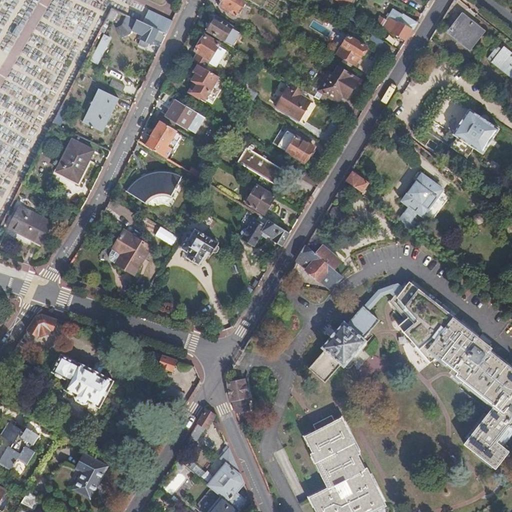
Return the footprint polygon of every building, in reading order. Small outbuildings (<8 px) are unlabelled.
[(240,0),(221,0),(218,5),(236,16),(245,3),(240,0)] [(118,10),(112,8),(108,17),(113,19),(118,10)] [(156,28),(167,33),(173,21),(147,9),(141,21),(156,28)] [(377,24),(406,41),(416,23),(402,14),(397,22),(389,17),(387,20),(381,17),(377,24)] [(153,39),(162,44),(167,33),(156,28),(141,21),(127,15),(123,24),(117,26),(121,36),(130,32),(132,29),(143,34),(138,44),(144,46),(148,45),(150,42),(152,43),(153,39)] [(463,15),(450,31),(470,47),(483,31),(463,15)] [(224,40),(223,41),(232,46),(239,33),(231,28),(232,26),(216,17),(213,21),(211,20),(206,29),(224,40)] [(311,28),(329,36),(331,31),(314,23),(311,28)] [(351,31),(349,35),(367,47),(370,42),(351,31)] [(371,34),(367,40),(378,47),(382,41),(371,34)] [(104,35),(93,57),(99,60),(110,38),(104,35)] [(193,60),(199,64),(213,73),(226,51),(218,46),(219,43),(205,35),(195,50),(198,52),(193,60)] [(367,47),(349,35),(337,54),(355,65),(361,57),(363,57),(367,50),(366,49),(367,47)] [(447,53),(439,47),(434,53),(442,60),(447,53)] [(497,48),(489,58),(498,66),(511,77),(511,76),(511,53),(504,47),(501,51),(497,48)] [(213,73),(199,64),(196,70),(199,72),(193,80),(196,82),(189,93),(200,99),(201,97),(205,100),(211,91),(220,77),(213,73)] [(320,88),(314,96),(329,106),(333,101),(335,101),(340,100),(345,92),(348,94),(357,78),(338,67),(333,75),(329,72),(327,76),(320,88)] [(247,77),(239,89),(238,91),(249,98),(253,101),(258,93),(248,87),(252,80),(247,77)] [(113,79),(110,85),(122,91),(125,85),(113,79)] [(511,82),(510,82),(501,93),(507,99),(511,92),(511,82)] [(304,91),(292,83),(289,87),(278,105),(277,107),(300,121),(301,121),(313,101),(305,96),(307,92),(304,91)] [(97,105),(88,124),(102,131),(118,98),(99,88),(92,103),(97,105)] [(447,95),(430,120),(457,137),(451,148),(467,158),(473,148),(483,154),(499,129),(457,102),(447,95)] [(205,117),(176,99),(166,115),(195,133),(205,117)] [(457,137),(430,120),(424,130),(451,148),(457,137)] [(152,138),(147,146),(167,159),(180,139),(184,142),(186,138),(166,126),(160,123),(157,124),(154,128),(155,130),(151,137),(152,138)] [(273,142),(279,146),(288,131),(282,127),(273,142)] [(288,131),(279,146),(304,162),(314,147),(288,131)] [(142,144),(147,146),(152,138),(151,137),(148,135),(142,144)] [(73,141),(58,171),(78,181),(93,150),(73,141)] [(247,148),(239,162),(277,185),(286,172),(272,163),(247,148)] [(191,169),(189,172),(199,178),(201,175),(191,169)] [(128,186),(124,192),(136,199),(143,204),(148,197),(152,195),(156,193),(160,193),(165,194),(172,196),(183,177),(177,174),(171,172),(162,171),(159,171),(152,172),(145,174),(139,177),(133,181),(128,186)] [(353,171),(347,180),(362,191),(368,182),(353,171)] [(309,184),(313,179),(304,172),(300,177),(309,184)] [(422,173),(402,200),(409,205),(404,212),(396,221),(408,230),(415,221),(412,219),(417,212),(423,216),(443,189),(422,173)] [(257,185),(246,203),(264,214),(275,196),(257,185)] [(20,205),(9,227),(42,243),(52,221),(20,205)] [(99,213),(100,215),(103,216),(105,216),(107,214),(108,212),(107,210),(106,209),(104,208),(102,208),(100,210),(99,212),(99,213)] [(274,239),(282,245),(290,233),(260,215),(257,220),(255,218),(249,228),(248,228),(243,228),(241,232),(243,239),(254,245),(261,235),(266,238),(269,234),(275,238),(274,239)] [(187,238),(181,248),(189,253),(186,257),(199,264),(207,251),(212,254),(213,252),(214,253),(217,253),(218,250),(219,249),(218,247),(217,245),(218,244),(195,230),(189,240),(187,238)] [(122,231),(106,258),(133,275),(150,247),(122,231)] [(311,238),(299,258),(310,268),(321,277),(333,287),(343,276),(334,269),(341,261),(323,246),(322,247),(311,238)] [(321,277),(310,268),(308,269),(319,278),(321,277)] [(434,360),(426,353),(435,341),(452,319),(454,317),(408,282),(404,286),(395,298),(390,304),(399,312),(397,315),(404,322),(395,332),(430,364),(434,360)] [(395,298),(404,286),(395,290),(373,299),(367,307),(370,310),(372,312),(378,304),(386,301),(395,298)] [(326,349),(309,368),(326,382),(342,364),(345,366),(367,341),(364,338),(381,319),(372,312),(370,310),(367,307),(365,305),(348,325),(344,322),(323,347),(326,349)] [(35,317),(27,330),(39,338),(52,332),(57,319),(41,314),(35,317)] [(452,319),(435,341),(426,353),(434,360),(449,372),(447,375),(473,395),(491,409),(494,412),(507,396),(509,397),(511,393),(511,369),(499,360),(488,351),(490,348),(452,319)] [(15,348),(20,350),(25,343),(20,340),(15,348)] [(11,354),(16,356),(20,350),(15,348),(11,354)] [(177,360),(151,351),(150,356),(161,360),(159,367),(172,372),(177,360)] [(11,354),(6,362),(11,364),(16,356),(11,354)] [(59,356),(50,373),(64,380),(65,380),(68,381),(63,390),(75,396),(75,398),(76,401),(83,405),(86,404),(88,402),(99,407),(112,381),(76,363),(75,365),(73,364),(72,363),(59,356)] [(161,360),(150,356),(147,363),(159,367),(161,360)] [(244,380),(228,383),(233,404),(236,403),(235,399),(247,397),(244,380)] [(177,407),(185,394),(169,384),(161,397),(177,407)] [(511,393),(509,397),(507,396),(494,412),(491,409),(458,451),(490,476),(506,456),(493,447),(506,430),(507,431),(511,431),(511,393)] [(190,397),(185,394),(177,407),(182,410),(190,397)] [(206,409),(190,435),(197,440),(202,432),(203,433),(214,415),(206,409)] [(8,448),(0,460),(0,463),(11,471),(18,459),(27,464),(36,451),(31,448),(32,444),(34,445),(39,435),(26,428),(23,434),(21,432),(21,431),(8,423),(0,435),(0,436),(13,444),(11,449),(8,448)] [(322,440),(310,446),(318,463),(315,464),(331,497),(313,506),(315,511),(385,511),(370,480),(368,481),(360,465),(362,464),(346,429),(336,434),(333,427),(319,434),(322,440)] [(212,487),(222,496),(228,501),(235,492),(244,482),(229,447),(220,458),(226,463),(208,484),(212,487)] [(83,473),(74,489),(90,498),(107,467),(84,455),(76,469),(83,473)] [(198,511),(207,511),(222,496),(212,487),(194,508),(198,511)] [(42,499),(28,491),(20,503),(36,511),(42,499)] [(228,501),(222,496),(207,511),(238,511),(239,511),(237,509),(244,500),(235,492),(228,501)]
